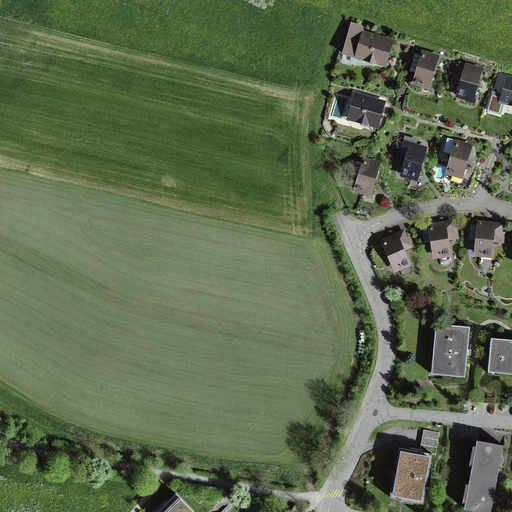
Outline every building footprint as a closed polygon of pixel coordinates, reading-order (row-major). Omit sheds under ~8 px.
[(396,40),(364,30),(355,58),(387,68),(396,40)] [(441,56),(423,51),(414,85),(432,90),(441,56)] [(484,69),(465,65),(457,100),(475,105),(484,69)] [(511,77),(508,76),(500,105),(511,108),(511,77)] [(386,103),(354,95),(347,122),(379,131),(386,103)] [(475,147),(458,142),(447,176),(465,181),(475,147)] [(428,150),(410,146),(401,179),(420,183),(428,150)] [(383,165),(365,160),(355,193),(373,198),(383,165)] [(507,225),(478,221),(474,257),(493,259),(495,244),(504,245),(507,225)] [(458,224),(430,227),(434,262),(453,260),(451,243),(460,242),(458,224)] [(409,230),(382,241),(396,275),(413,267),(408,253),(417,250),(409,230)] [(472,329),(439,326),(435,375),(468,378),(472,329)] [(511,342),(494,341),(491,374),(511,375),(511,342)] [(479,441),(473,474),(499,480),(505,447),(479,441)] [(434,455),(402,449),(394,499),(425,504),(434,455)] [(473,511),(492,511),(499,480),(473,474),(465,510),(473,511)] [(194,511),(178,494),(159,511),(194,511)]
